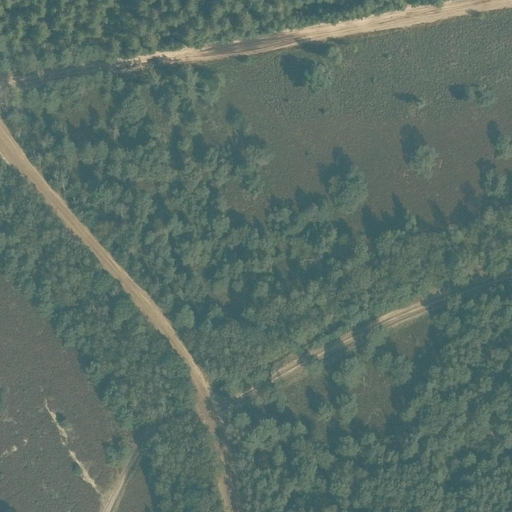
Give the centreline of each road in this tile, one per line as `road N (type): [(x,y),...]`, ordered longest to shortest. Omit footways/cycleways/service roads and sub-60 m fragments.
road 1 (track): [(0,83),(465,0)]
road 2 (track): [(203,425),(273,379),(511,280)]
road 3 (track): [(0,133),(145,308),(188,366),(197,398)]
road 4 (track): [(107,511),(164,421),(197,398)]
